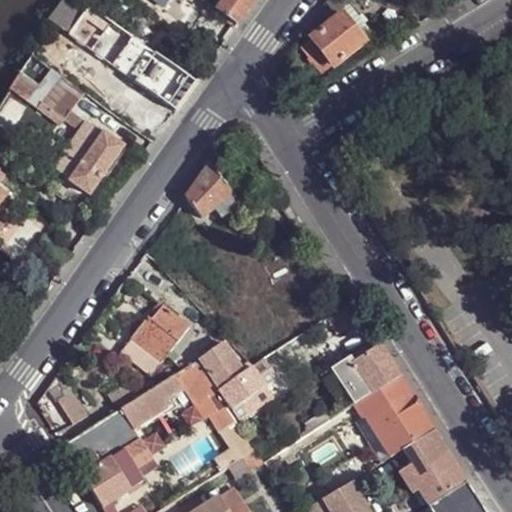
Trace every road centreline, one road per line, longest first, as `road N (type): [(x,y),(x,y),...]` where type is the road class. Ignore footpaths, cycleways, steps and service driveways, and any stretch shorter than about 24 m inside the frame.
road 1 (residential): [(292,142),(511,493)]
road 2 (residential): [(0,400),(239,77)]
road 3 (residential): [(292,142),(511,6)]
